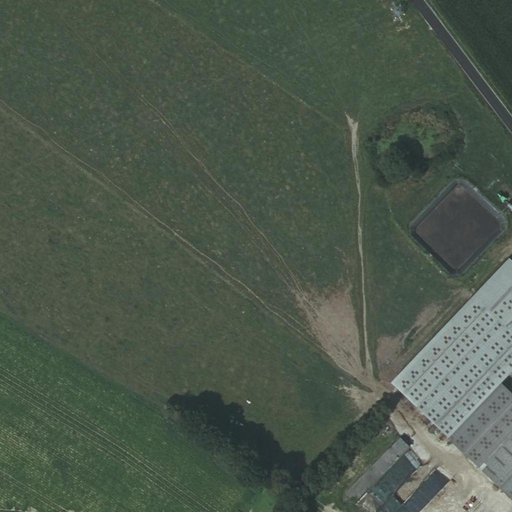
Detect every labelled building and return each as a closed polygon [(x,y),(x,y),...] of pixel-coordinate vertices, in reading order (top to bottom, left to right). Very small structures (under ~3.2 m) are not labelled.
[(511,253),(390,367),(444,426),(500,375),(499,374),(511,361),(511,253)] [(472,456),(511,419),(511,389),(507,384),(500,375),(444,426),(472,456)] [(511,419),(472,456),(511,498),(511,496),(511,419)] [(398,436),(344,493),(354,502),(409,445),(398,436)] [(440,472),(424,454),(393,479),(408,498),(440,472)]
